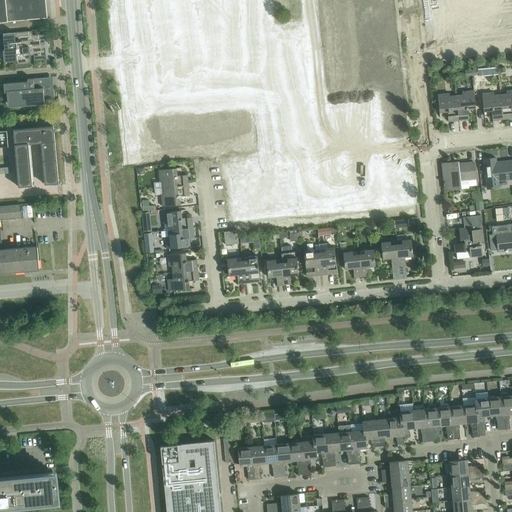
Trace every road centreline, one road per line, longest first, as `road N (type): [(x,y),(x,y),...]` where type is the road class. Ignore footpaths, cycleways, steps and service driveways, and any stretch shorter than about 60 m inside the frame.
road 1 (secondary): [(511,337),(134,371)]
road 2 (secondary): [(137,390),(511,350)]
road 3 (residential): [(204,165),(219,310),(439,287)]
road 4 (unclassified): [(70,0),(94,222)]
road 5 (residential): [(439,287),(425,143)]
road 6 (residential): [(425,143),(410,0)]
road 7 (unclassified): [(119,359),(96,234)]
